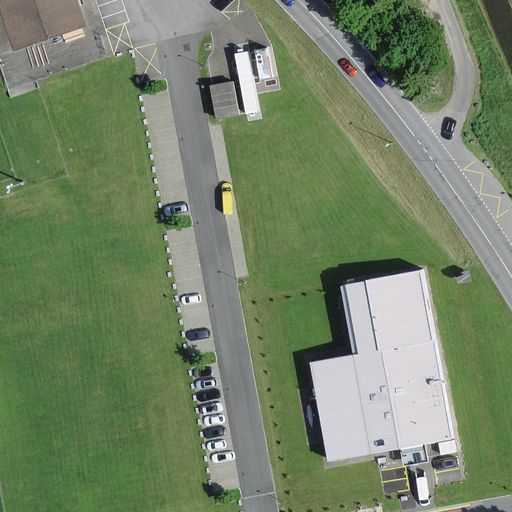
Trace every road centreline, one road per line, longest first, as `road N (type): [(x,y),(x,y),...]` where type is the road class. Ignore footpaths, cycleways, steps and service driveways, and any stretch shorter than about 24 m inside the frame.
road 1 (tertiary): [(298,0),(395,110),(511,276)]
road 2 (track): [(420,143),(449,120),(464,89),(463,56),(442,0)]
